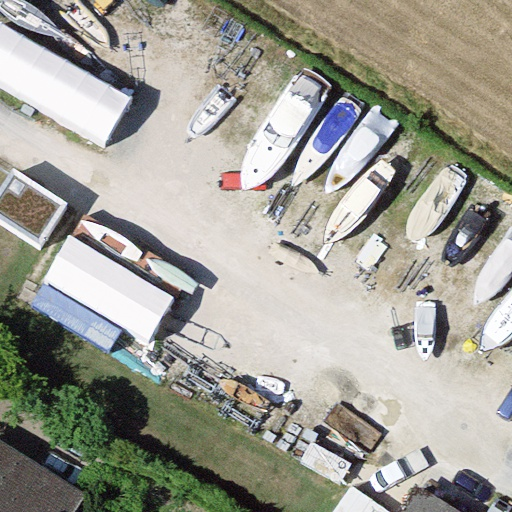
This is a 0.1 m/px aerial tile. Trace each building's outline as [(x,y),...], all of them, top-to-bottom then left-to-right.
[(6,19),(0,31),(0,78),(114,141),(140,93),(6,19)] [(17,170),(0,203),(0,213),(51,239),(72,197),(17,170)] [(78,233),(38,298),(99,335),(111,315),(155,342),(183,296),(78,233)] [(70,511),(80,496),(0,447),(0,511),(70,511)] [(403,511),(476,511),(416,484),(403,511)]
